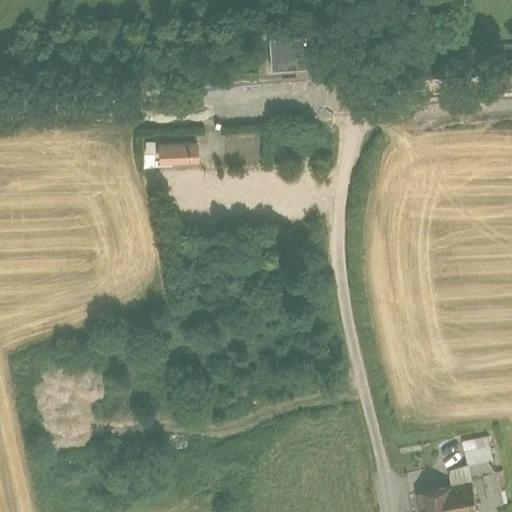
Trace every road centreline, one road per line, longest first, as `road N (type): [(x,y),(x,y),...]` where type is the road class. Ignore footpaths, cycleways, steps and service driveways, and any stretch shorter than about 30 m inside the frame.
road 1 (residential): [(366,100),(344,157),(335,254),(391,511)]
road 2 (residential): [(0,105),(366,100)]
road 3 (residential): [(366,100),(511,91)]
